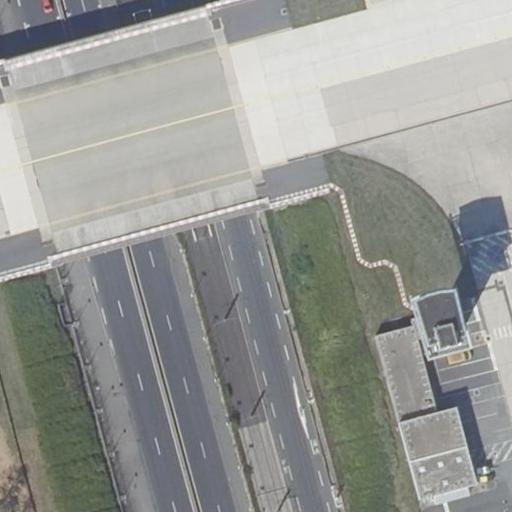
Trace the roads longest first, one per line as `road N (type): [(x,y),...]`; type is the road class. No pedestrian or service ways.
road 1 (trunk): [(35,0),(172,511)]
road 2 (trunk): [(215,511),(78,0)]
road 3 (unclassified): [(313,511),(178,0)]
road 4 (unknown): [(511,375),(447,249)]
